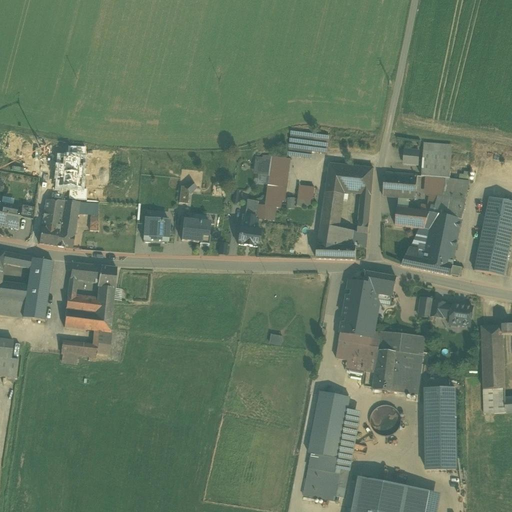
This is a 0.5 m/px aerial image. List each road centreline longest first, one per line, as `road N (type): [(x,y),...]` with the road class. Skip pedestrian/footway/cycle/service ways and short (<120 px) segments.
road 1 (unclassified): [(0,246),(117,262),(384,269),(511,296)]
road 2 (track): [(373,268),(382,154),(415,0)]
road 3 (unknown): [(345,511),(365,415),(346,383),(321,368)]
road 4 (track): [(32,252),(47,141),(0,131)]
